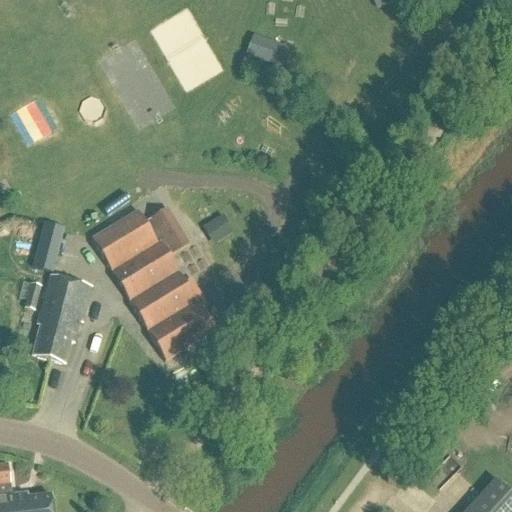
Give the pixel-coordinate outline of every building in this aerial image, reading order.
[(395,0),(371,0),(378,11),(396,2),(395,0)] [(423,21),(432,33),(447,20),(438,9),(423,21)] [(253,40),(246,58),(283,72),(290,54),(253,40)] [(318,76),(308,93),(320,101),(326,104),(336,86),(318,75),(318,76)] [(77,114),(85,128),(101,118),(92,105),(77,114)] [(136,213),(90,241),(129,306),(163,365),(214,334),(199,310),(206,306),(190,280),(183,283),(178,275),(168,259),(191,247),(171,211),(144,227),(136,213)] [(202,229),(210,244),(232,231),(225,217),(202,229)] [(30,269),(50,274),(62,230),(41,226),(30,269)] [(31,357),(63,365),(70,337),(74,338),(78,323),(80,324),(89,288),(47,277),(34,327),(38,328),(31,357)] [(21,311),(34,314),(40,289),(28,285),(21,311)] [(0,511),(52,511),(51,500),(27,502),(27,498),(11,500),(8,468),(0,469),(0,511)] [(445,511),(465,491),(454,480),(424,511),(445,511)] [(511,511),(511,500),(494,484),(468,511),(511,511)]
